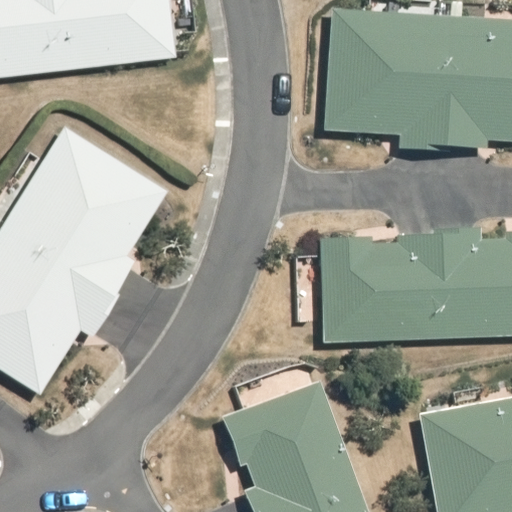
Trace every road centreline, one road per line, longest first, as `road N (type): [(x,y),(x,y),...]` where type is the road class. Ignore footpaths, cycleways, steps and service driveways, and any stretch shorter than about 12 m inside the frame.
road 1 (residential): [(265,0),(248,211),(112,472)]
road 2 (residential): [(0,388),(112,472)]
